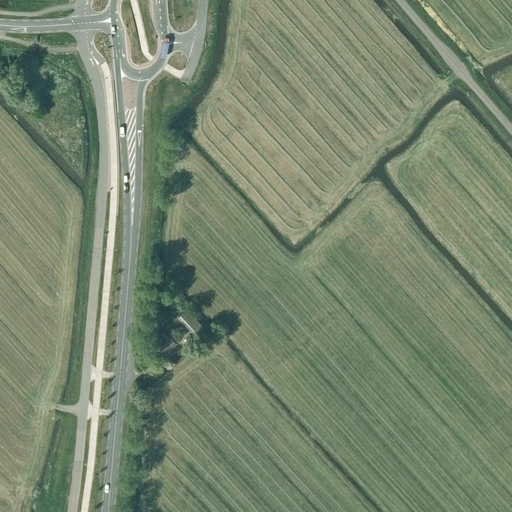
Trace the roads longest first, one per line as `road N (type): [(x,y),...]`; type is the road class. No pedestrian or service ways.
road 1 (unclassified): [(71,511),(103,170),(98,91),(80,23)]
road 2 (primary): [(107,511),(131,230)]
road 3 (primary): [(116,54),(131,230)]
road 4 (unclassified): [(511,134),(397,0)]
road 5 (primary): [(131,230),(144,74)]
